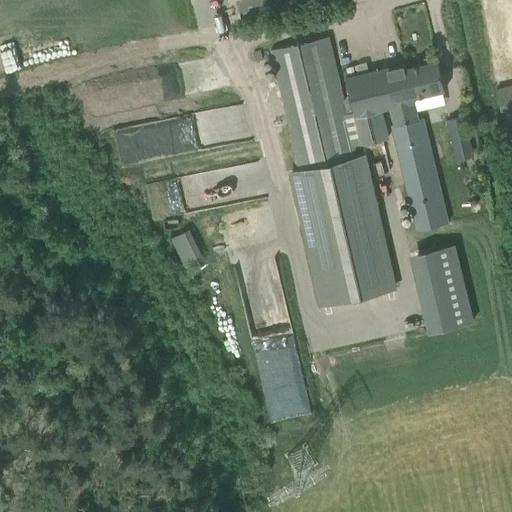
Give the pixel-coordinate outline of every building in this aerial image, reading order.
[(237,0),(241,17),(311,0),(237,0)] [(355,156),(327,36),(271,49),(299,169),(289,171),(320,304),(395,287),(364,154),(355,156)] [(260,50),(252,52),(254,61),(262,59),(260,50)] [(451,223),(426,117),(419,119),(416,107),(414,98),(445,92),(438,60),(406,68),(405,63),(346,77),(354,115),(353,116),(360,145),(389,138),(382,110),(391,108),(395,125),(393,125),(417,231),(451,223)] [(505,114),(511,112),(511,86),(500,90),(505,114)] [(464,116),(448,120),(457,160),(473,156),(464,116)] [(237,184),(240,200),(268,194),(260,159),(224,167),(229,186),(237,184)] [(188,226),(169,235),(184,265),(203,256),(188,226)] [(424,330),(470,320),(453,241),(407,251),(424,330)] [(294,356),(277,264),(261,267),(263,280),(260,281),(261,288),(249,290),(257,334),(254,334),(259,362),(294,356)]
